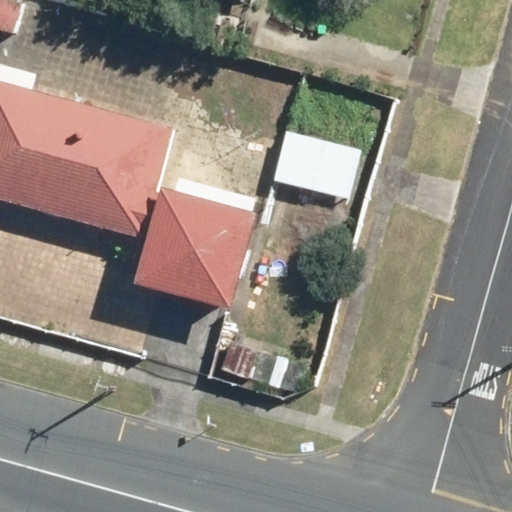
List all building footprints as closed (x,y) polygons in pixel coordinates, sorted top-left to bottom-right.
[(29,3),(16,0),(0,0),(0,26),(20,32),(29,3)] [(177,128),(0,79),(0,197),(146,238),(177,128)] [(368,153),(295,133),(283,180),(356,199),(368,153)] [(266,215),(169,189),(143,284),(240,310),(266,215)] [(313,361),(236,340),(228,369),(305,391),(313,361)]
